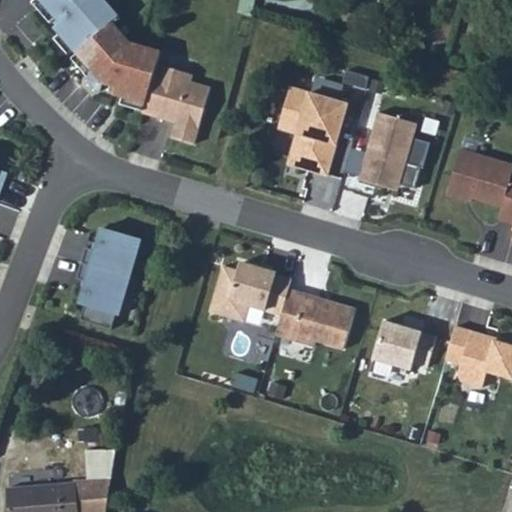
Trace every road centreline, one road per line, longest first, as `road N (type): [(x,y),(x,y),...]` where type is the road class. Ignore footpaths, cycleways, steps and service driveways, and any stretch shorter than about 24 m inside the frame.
road 1 (residential): [(511,292),(78,161)]
road 2 (residential): [(78,161),(46,212),(0,334)]
road 3 (residential): [(78,161),(0,69)]
